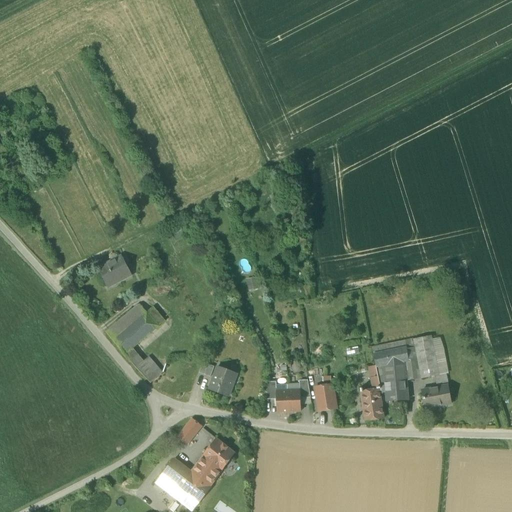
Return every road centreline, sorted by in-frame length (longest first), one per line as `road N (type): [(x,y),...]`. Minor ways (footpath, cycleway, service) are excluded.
road 1 (track): [(511,43),(183,213)]
road 2 (residential): [(511,434),(337,431),(182,404)]
road 3 (residential): [(182,404),(151,393),(0,225)]
road 4 (residential): [(19,511),(137,455),(182,404)]
road 5 (track): [(52,282),(183,213)]
